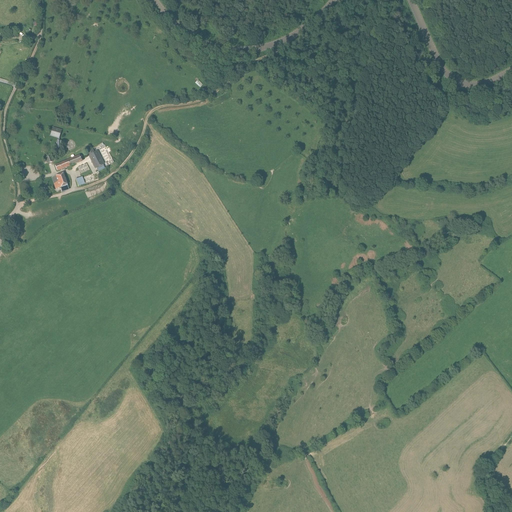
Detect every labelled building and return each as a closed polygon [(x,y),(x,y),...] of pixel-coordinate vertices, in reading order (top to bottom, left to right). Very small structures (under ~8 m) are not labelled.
[(200,88),(203,86),(202,85),(198,80),(194,83),(200,88)] [(62,130),(53,127),(50,136),(59,139),(62,130)] [(98,151),(94,153),(89,155),(88,155),(95,169),(104,164),(98,151)] [(47,164),(53,161),(51,155),(45,158),(47,164)] [(82,161),(80,155),(69,160),(71,166),(75,164),(82,161)] [(69,160),(68,160),(55,165),(57,171),(71,166),(69,160)] [(51,178),(56,189),(67,185),(63,174),(51,178)] [(83,177),(76,179),(78,186),(85,184),(83,177)]
